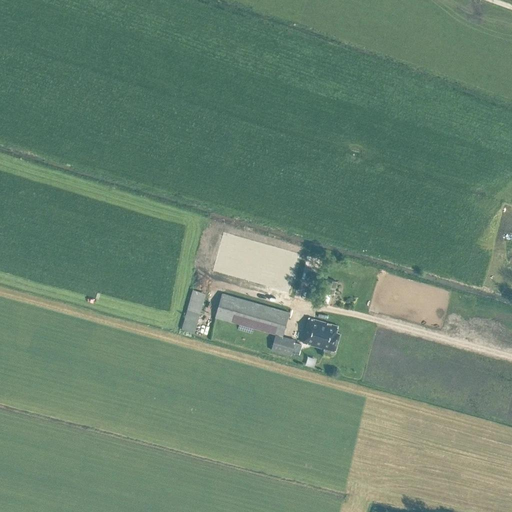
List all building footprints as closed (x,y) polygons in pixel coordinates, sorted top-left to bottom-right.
[(334,293),(337,281),(326,278),(323,290),(334,293)] [(194,332),(206,292),(192,288),(181,328),(194,332)] [(215,316),(275,333),(281,335),(288,311),(222,292),(215,316)] [(334,350),(335,348),(339,333),(335,332),(337,325),(308,317),(301,341),(323,347),(323,350),(322,355),(329,357),(331,349),(334,350)] [(281,335),(275,333),(271,350),(290,355),(291,351),(297,352),(300,341),(295,339),(281,335)]
